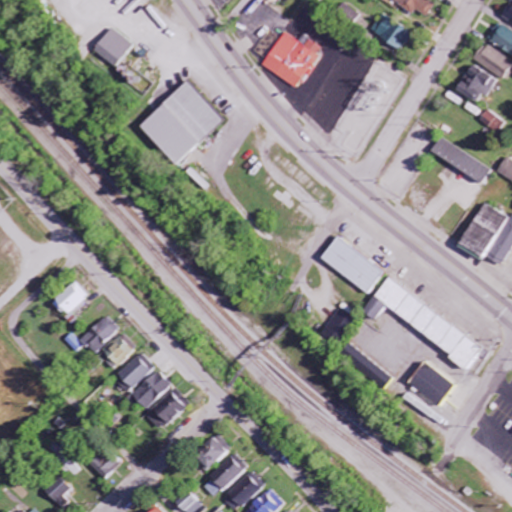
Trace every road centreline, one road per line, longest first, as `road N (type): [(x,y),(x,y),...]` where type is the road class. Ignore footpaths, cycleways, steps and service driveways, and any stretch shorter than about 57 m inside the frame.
road 1 (tertiary): [(330,511),(0,160)]
road 2 (primary): [(188,0),(324,164),(511,316)]
road 3 (residential): [(87,253),(19,315),(19,334),(180,511)]
road 4 (residential): [(297,282),(478,0)]
road 5 (residential): [(215,37),(247,0),(473,8)]
road 6 (residential): [(110,511),(230,404)]
road 7 (residential): [(436,477),(511,348)]
